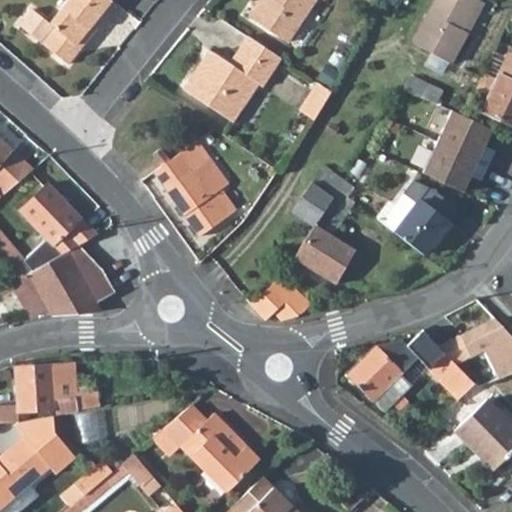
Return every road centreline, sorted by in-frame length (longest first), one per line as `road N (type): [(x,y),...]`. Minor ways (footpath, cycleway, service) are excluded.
road 1 (residential): [(511,229),(450,293),(310,343),(278,368)]
road 2 (residential): [(278,368),(299,399),(433,511)]
road 3 (residential): [(62,137),(149,243),(164,272),(168,308)]
road 4 (residential): [(62,137),(179,0)]
road 5 (residential): [(168,308),(121,329),(57,332),(0,350)]
road 6 (residential): [(278,368),(168,308)]
